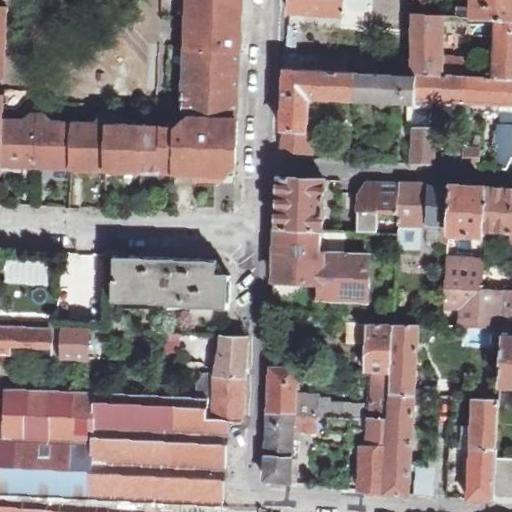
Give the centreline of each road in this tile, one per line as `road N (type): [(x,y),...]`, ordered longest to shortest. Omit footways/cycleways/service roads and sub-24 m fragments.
road 1 (residential): [(485,511),(274,500),(248,488),(261,231)]
road 2 (residential): [(0,219),(261,231)]
road 3 (residential): [(263,165),(511,181)]
road 4 (residential): [(263,165),(270,0)]
